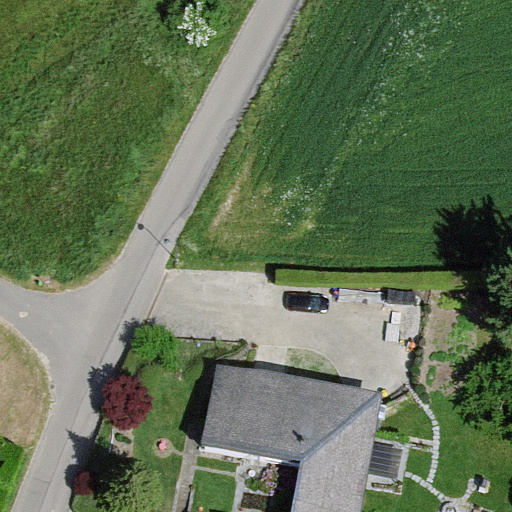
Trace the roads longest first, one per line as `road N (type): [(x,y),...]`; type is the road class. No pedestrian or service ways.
road 1 (unclassified): [(281,0),(43,511)]
road 2 (track): [(0,314),(114,357)]
